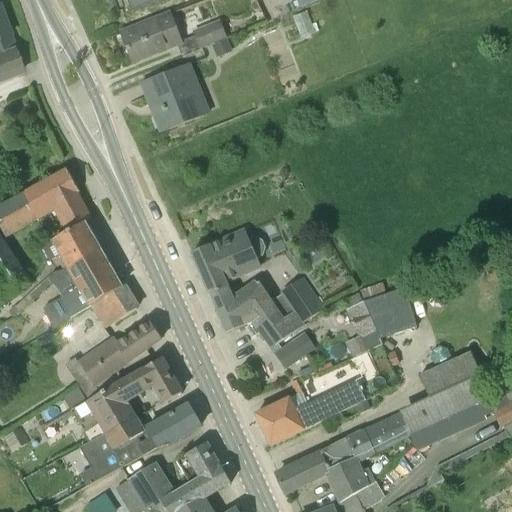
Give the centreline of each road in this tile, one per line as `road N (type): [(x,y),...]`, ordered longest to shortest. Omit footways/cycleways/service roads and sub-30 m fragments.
road 1 (secondary): [(267,511),(143,237)]
road 2 (secondary): [(31,0),(65,104),(143,237)]
road 3 (secondary): [(143,237),(93,92),(41,0)]
